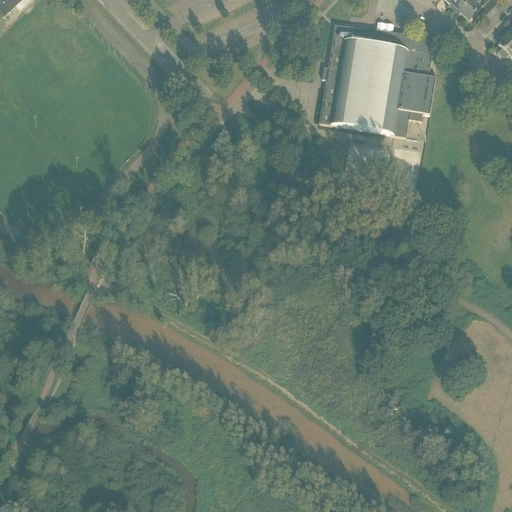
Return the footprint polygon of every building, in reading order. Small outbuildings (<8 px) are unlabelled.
[(0,0),(0,20),(2,19),(3,19),(15,8),(14,7),(21,0),(0,0)] [(470,0),(455,0),(450,6),(460,15),(471,1),(470,0)] [(472,0),(471,1),(460,15),(469,23),(481,10),(474,5),(478,0),(472,0)] [(360,46),(362,32),(346,30),(347,28),(346,27),(346,30),(335,28),(328,71),(324,70),(322,82),(326,83),(319,126),(333,129),(333,128),(384,136),(391,137),(391,138),(406,140),(408,122),(410,115),(398,113),(405,67),(411,67),(412,59),(422,60),(421,64),(431,65),(434,44),(403,39),(400,52),(360,46)] [(376,35),(362,32),(360,46),(400,52),(403,39),(403,38),(401,37),(401,38),(376,34),(376,35)] [(511,42),(507,38),(498,47),(511,59),(511,42)] [(429,76),(431,65),(421,64),(422,60),(412,59),(411,67),(405,67),(398,113),(410,115),(408,122),(421,124),(422,117),(423,117),(429,118),(435,81),(435,77),(429,76)] [(367,155),(368,146),(349,145),(348,166),(363,167),(363,161),(352,161),(352,154),(367,155)]
